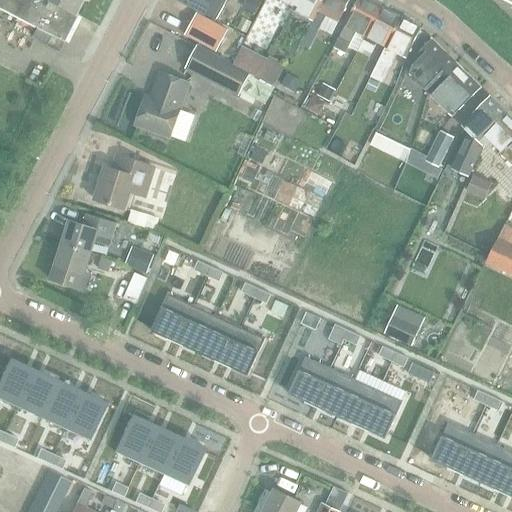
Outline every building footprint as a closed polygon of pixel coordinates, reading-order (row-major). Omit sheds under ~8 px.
[(0,0),(0,9),(37,28),(32,37),(46,45),(51,35),(64,42),(77,15),(75,13),(81,0),(0,0)] [(226,0),(177,0),(215,21),(226,0)] [(293,10),(298,0),(282,0),(294,6),(292,9),(293,10)] [(317,11),(323,0),(298,0),(293,10),(313,20),(317,11)] [(323,0),(317,11),(313,20),(300,44),(308,48),(319,28),(331,34),(349,0),(323,0)] [(365,36),(380,8),(363,0),(357,0),(334,47),(345,53),(356,32),(365,36)] [(385,46),(400,19),(380,8),(365,36),(357,51),(364,54),(365,51),(372,54),(376,46),(370,42),(371,39),(385,46)] [(217,52),(228,31),(196,14),(185,35),(217,52)] [(400,19),(385,46),(370,77),(381,82),(396,53),(406,58),(420,29),(400,19)] [(428,91),(456,63),(431,39),(411,62),(405,73),(411,79),(414,76),(421,84),(414,91),(421,98),(428,91)] [(233,63),(222,58),(198,45),(185,70),(220,88),(221,88),(239,97),(242,92),(266,104),(275,87),(233,65),(233,63)] [(257,77),(267,60),(242,48),(233,65),(257,77)] [(267,60),(257,77),(272,85),(284,64),(268,57),(267,60)] [(441,94),(464,71),(456,63),(428,91),(441,104),(446,99),(441,94)] [(446,99),(441,104),(452,115),(480,87),(464,71),(441,94),(446,99)] [(181,109),(180,109),(189,83),(161,73),(152,99),(146,97),(136,125),(171,137),(181,109)] [(468,134),(452,169),(468,176),(471,169),(481,147),(478,143),(485,136),(507,114),(490,97),(468,120),(462,128),(468,134)] [(481,147),(482,147),(484,150),(491,143),(500,152),(499,153),(511,166),(511,118),(507,114),(485,136),(478,143),(481,147)] [(425,161),(438,167),(453,136),(440,130),(425,161)] [(400,138),(395,153),(409,157),(413,141),(400,138)] [(132,192),(146,197),(155,169),(118,157),(114,170),(106,167),(96,200),(127,209),(132,192)] [(465,191),(482,200),(489,186),(471,177),(465,191)] [(438,184),(434,196),(453,203),(457,191),(438,184)] [(128,223),(156,231),(160,219),(132,210),(128,223)] [(106,245),(110,246),(117,225),(87,215),(83,226),(72,222),(63,245),(91,254),(95,241),(106,245)] [(511,246),(496,238),(485,262),(511,275),(511,246)] [(84,275),(91,254),(63,245),(51,280),(83,291),(89,277),(84,275)] [(109,273),(113,260),(102,257),(98,269),(109,273)] [(198,261),(194,270),(206,276),(211,267),(198,261)] [(211,267),(206,276),(219,282),(223,273),(211,267)] [(124,299),(136,304),(147,278),(135,273),(124,299)] [(245,283),(241,292),(254,298),(258,289),(245,283)] [(258,289),(254,298),(267,304),(271,295),(258,289)] [(168,294),(151,331),(176,343),(193,306),(168,294)] [(193,306),(176,343),(200,354),(217,317),(193,306)] [(217,317),(200,354),(223,365),(240,327),(217,317)] [(393,317),(385,334),(411,346),(419,328),(393,317)] [(335,325),(331,335),(344,341),(348,332),(335,325)] [(240,327),(223,365),(248,376),(265,339),(240,327)] [(348,332),(344,341),(356,347),(361,338),(348,332)] [(386,348),(382,357),(394,363),(399,354),(386,348)] [(399,354),(394,363),(407,369),(412,360),(399,354)] [(0,358),(0,404),(7,407),(24,369),(0,358)] [(305,359),(289,396),(314,407),(331,371),(305,359)] [(24,369),(7,407),(15,411),(26,416),(31,418),(48,380),(24,369)] [(331,371),(314,407),(338,418),(355,382),(331,371)] [(48,380),(31,418),(53,428),(55,429),(72,391),(48,380)] [(355,382),(338,418),(362,430),(379,393),(355,382)] [(55,429),(55,430),(61,432),(71,437),(80,440),(97,402),(72,391),(55,429)] [(476,391),(472,400),(485,406),(489,396),(476,391)] [(379,393),(362,430),(386,441),(404,404),(379,393)] [(489,396),(485,406),(498,412),(502,402),(489,396)] [(130,416),(113,454),(138,466),(154,428),(130,416)] [(332,419),(328,430),(340,436),(345,425),(332,419)] [(448,425),(431,462),(456,473),(473,436),(448,425)] [(0,438),(5,441),(9,432),(0,427),(0,438)] [(154,428),(138,466),(162,476),(179,439),(154,428)] [(473,436),(456,473),(480,484),(497,447),(473,436)] [(179,439),(162,476),(186,488),(203,450),(179,439)] [(36,444),(32,454),(44,459),(49,450),(36,444)] [(497,447),(480,484),(504,495),(511,476),(511,453),(497,446),(497,447)] [(49,450),(44,459),(57,465),(61,456),(49,450)] [(46,482),(68,493),(73,482),(51,471),(46,482)] [(116,481),(111,490),(124,495),(128,487),(116,481)] [(62,503),(68,493),(46,482),(40,492),(62,503)] [(92,511),(84,508),(91,493),(83,488),(71,511),(92,511)] [(256,507),(266,511),(295,511),(300,503),(274,489),(272,493),(265,490),(256,507)] [(54,511),(57,511),(62,503),(40,492),(35,502),(54,511)] [(139,492),(135,501),(148,507),(152,498),(139,492)] [(152,498),(148,507),(158,511),(161,511),(164,504),(152,498)] [(54,511),(35,502),(30,511),(54,511)]
